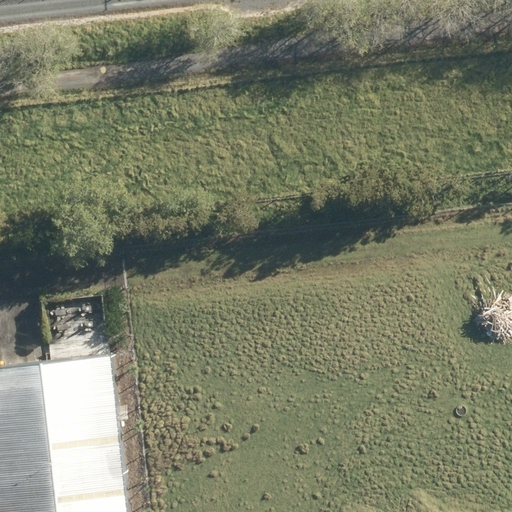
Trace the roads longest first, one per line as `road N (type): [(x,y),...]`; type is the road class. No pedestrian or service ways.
road 1 (track): [(0,70),(511,18)]
road 2 (track): [(134,0),(0,14)]
road 3 (track): [(0,286),(124,267)]
